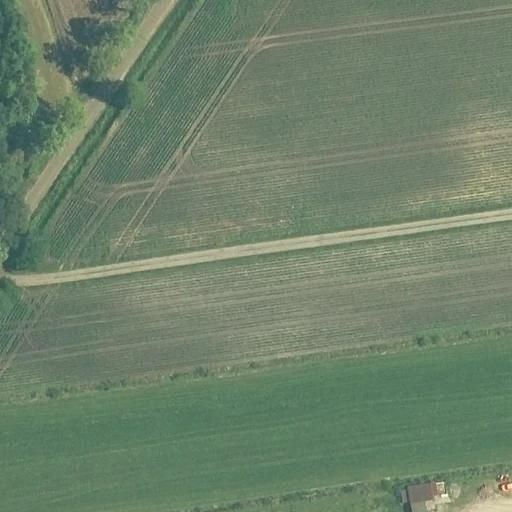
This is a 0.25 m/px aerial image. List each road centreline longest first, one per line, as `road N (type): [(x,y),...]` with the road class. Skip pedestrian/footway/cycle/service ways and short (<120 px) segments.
road 1 (unknown): [(0,280),(23,285),(511,214)]
road 2 (unclassified): [(0,243),(161,0)]
